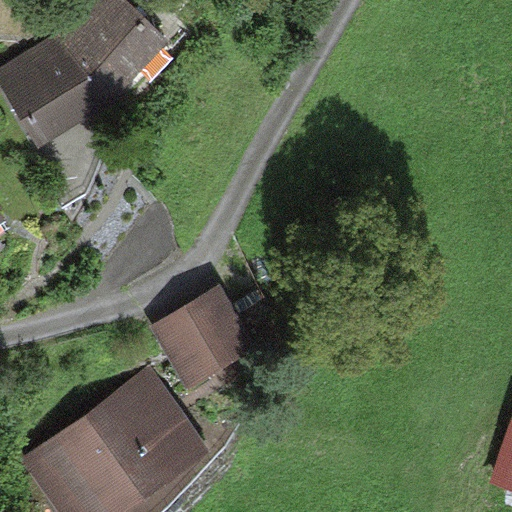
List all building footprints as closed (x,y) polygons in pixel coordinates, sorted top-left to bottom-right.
[(93,0),(59,37),(107,94),(159,39),(118,0),(93,0)] [(107,94),(59,37),(0,70),(37,135),(107,94)] [(255,339),(215,279),(148,322),(188,382),(255,339)] [(106,511),(202,445),(145,364),(23,450),(67,511),(106,511)] [(511,402),(487,480),(511,488),(511,402)]
